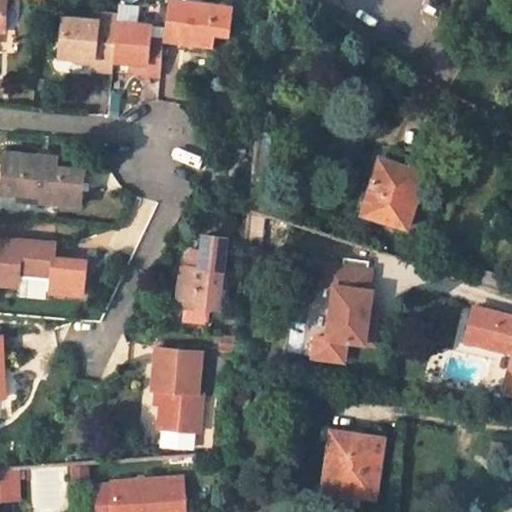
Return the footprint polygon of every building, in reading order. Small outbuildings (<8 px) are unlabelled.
[(297,13),(304,2),(300,0),(280,0),(279,2),(297,13)] [(233,10),(170,2),(167,43),(166,46),(213,52),(214,41),(230,43),(233,10)] [(98,23),(65,21),(61,61),(94,64),(94,73),(115,74),(116,63),(119,25),(119,19),(98,18),(98,23)] [(155,30),(119,25),(116,63),(149,67),(149,77),(164,79),(166,46),(167,43),(153,42),(155,30)] [(51,159),(0,154),(0,190),(14,192),(37,194),(36,202),(76,206),(79,171),(50,168),(51,159)] [(396,174),(399,165),(380,159),(363,214),(408,229),(422,182),(396,174)] [(37,194),(14,192),(14,200),(36,202),(37,194)] [(250,197),(249,210),(264,215),(289,223),(290,209),(250,197)] [(264,215),(249,210),(248,227),(246,244),(260,246),(264,215)] [(185,256),(183,274),(178,273),(173,307),(183,307),(210,310),(223,311),(230,236),(200,233),(198,249),(189,248),(185,256)] [(0,283),(14,285),(16,285),(17,273),(49,275),(48,291),(80,294),(83,260),(50,258),(51,243),(0,238),(0,283)] [(370,272),(325,266),(322,287),(334,289),(326,340),(374,347),(377,324),(367,322),(371,293),(367,293),(370,272)] [(511,283),(480,274),(470,280),(511,295),(511,283)] [(511,315),(473,306),(465,340),(511,351),(511,360),(505,391),(511,392),(511,315)] [(210,310),(183,307),(182,323),(209,326),(210,310)] [(205,356),(162,351),(157,395),(165,396),(163,436),(168,436),(167,452),(196,455),(198,438),(203,439),(206,400),(201,399),(205,356)] [(334,432),(326,490),(376,497),(384,440),(334,432)] [(4,475),(0,482),(0,504),(23,504),(21,474),(4,475)] [(184,511),(182,483),(108,489),(110,511),(184,511)] [(110,511),(108,489),(92,490),(94,511),(110,511)]
